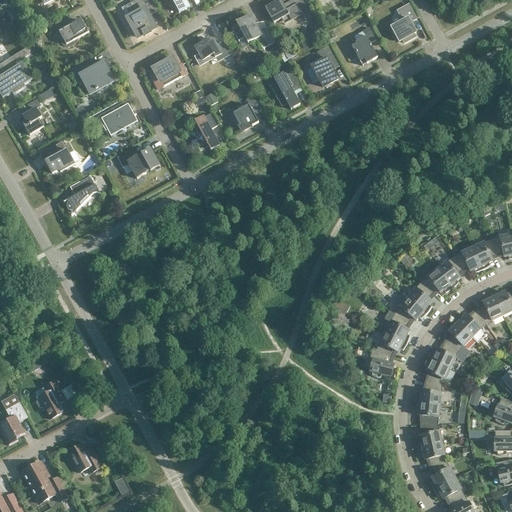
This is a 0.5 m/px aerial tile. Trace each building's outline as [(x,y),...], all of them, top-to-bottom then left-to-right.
[(0,0),(0,8),(4,6),(13,1),(12,0),(0,0)] [(128,25),(128,26),(129,27),(129,28),(131,28),(132,28),(138,38),(144,35),(145,37),(150,34),(149,32),(155,29),(149,17),(157,12),(150,0),(137,0),(136,0),(131,0),(131,1),(130,3),(131,3),(129,4),(135,15),(127,19),(129,22),(128,24),(128,25)] [(167,0),(167,1),(167,2),(167,3),(167,4),(168,5),(168,6),(169,6),(178,11),(179,14),(190,8),(188,4),(184,3),(185,0),(167,0)] [(293,0),(283,6),(282,3),(283,3),(283,2),(282,3),(281,0),(265,9),(274,24),(288,16),(291,22),(302,16),(304,20),(304,21),(305,20),(310,17),(311,17),(311,16),(310,16),(308,11),(308,10),(307,11),(305,6),(304,5),(302,0),(301,0),(293,0)] [(402,41),(404,44),(416,38),(414,34),(416,34),(410,23),(416,20),(408,5),(397,12),(402,20),(401,23),(391,28),(399,43),(402,41)] [(73,47),(71,43),(89,33),(85,26),(84,27),(80,21),(71,26),(66,17),(67,17),(66,16),(54,23),(64,41),(60,43),(61,45),(63,46),(64,47),(68,48),(69,48),(71,47),(73,47)] [(255,40),(255,41),(263,50),(275,44),(265,26),(258,29),(251,17),(237,24),(238,27),(232,30),(238,43),(248,37),(251,43),(255,40)] [(371,46),(370,44),(376,41),(369,29),(363,32),(365,38),(355,43),(356,45),(352,47),(353,49),(351,51),(354,58),(357,56),(362,67),(378,58),(373,50),(372,50),(370,47),(371,46)] [(202,43),(195,47),(199,55),(195,58),(200,67),(210,61),(209,58),(213,56),(215,58),(220,55),(223,60),(230,55),(224,43),(217,47),(213,40),(208,43),(206,41),(205,42),(202,44),(202,43)] [(328,47),(316,53),(321,62),(312,67),(313,69),(307,72),(307,74),(313,84),(314,85),(320,82),(323,88),(324,88),(326,89),(330,87),(330,84),(338,80),(330,66),(336,62),(328,47)] [(0,73),(30,55),(26,49),(0,65),(0,69),(2,72),(0,73)] [(73,71),(66,75),(65,75),(70,84),(70,83),(77,79),(81,85),(84,84),(89,94),(90,94),(90,93),(96,90),(96,91),(98,90),(98,89),(112,81),(113,81),(107,71),(109,70),(105,62),(105,63),(95,69),(91,61),(90,62),(73,71)] [(152,80),(158,91),(187,75),(182,66),(177,68),(176,67),(171,65),(169,61),(153,70),(158,77),(152,80)] [(24,86),(31,82),(29,79),(32,77),(24,66),(22,67),(20,65),(0,77),(0,95),(1,97),(4,95),(5,98),(12,93),(14,96),(25,88),(24,86)] [(302,88),(292,69),(283,74),(273,79),(281,93),(275,96),(281,108),(287,104),(291,110),(300,105),(294,93),(302,88)] [(200,91),(194,94),(198,101),(204,98),(200,91)] [(45,94),(39,97),(43,103),(48,100),(45,94)] [(213,95),(206,99),(210,107),(217,103),(213,95)] [(204,99),(195,104),(198,111),(207,106),(204,99)] [(24,107),(28,114),(23,117),(25,122),(22,123),(24,127),(24,128),(30,136),(44,128),(39,120),(41,119),(36,110),(41,107),(37,100),(25,108),(24,107)] [(138,123),(134,117),(136,116),(133,111),(131,112),(128,106),(118,111),(115,105),(117,104),(83,122),(90,135),(91,135),(87,128),(101,121),(105,127),(103,128),(105,133),(107,132),(111,138),(111,137),(122,131),(123,132),(124,132),(125,132),(126,131),(126,130),(126,129),(137,123),(137,124),(138,123)] [(82,106),(75,110),(80,119),(87,115),(82,106)] [(259,123),(249,106),(244,109),(243,108),(238,110),(239,111),(233,114),(243,132),(250,128),(249,127),(251,126),(252,127),(259,123)] [(200,151),(209,148),(211,152),(220,147),(211,130),(217,127),(210,115),(204,118),(204,117),(194,122),(197,128),(196,129),(195,128),(199,138),(197,138),(196,138),(200,153),(200,151)] [(64,146),(61,141),(49,148),(55,159),(46,163),(52,174),(59,171),(60,173),(74,165),(69,154),(72,152),(68,144),(64,146)] [(137,158),(133,150),(117,159),(122,169),(129,165),(137,180),(146,175),(146,173),(150,171),(150,172),(160,167),(150,149),(141,155),(141,156),(137,158)] [(113,160),(106,163),(108,168),(115,164),(113,160)] [(90,198),(93,195),(94,195),(95,194),(96,194),(97,194),(98,194),(99,195),(100,195),(90,177),(70,188),(70,189),(73,187),(78,195),(64,203),(64,204),(67,202),(69,204),(68,205),(67,205),(67,206),(67,207),(67,208),(67,209),(67,210),(68,210),(68,211),(69,211),(69,212),(70,212),(71,212),(72,212),(73,212),(74,214),(76,212),(81,207),(90,198)] [(511,237),(511,235),(500,238),(491,240),(497,258),(498,258),(497,255),(503,254),(504,258),(508,258),(509,260),(511,260),(511,237)] [(497,258),(491,240),(483,244),(483,243),(472,249),(483,271),(485,270),(487,269),(488,268),(490,267),(489,264),(492,262),(490,258),(496,255),(497,258)] [(483,271),(472,249),(462,254),(454,258),(464,274),(463,271),(469,269),(471,273),(474,271),(475,274),(477,273),(479,273),(482,272),(483,271)] [(464,274),(454,258),(447,263),(437,270),(452,290),(454,289),(456,287),(457,285),(459,284),(457,282),(460,279),(457,276),(462,272),(463,274),(464,274)] [(452,290),(437,270),(428,278),(421,283),(434,297),(434,296),(433,295),(438,291),(441,294),(444,292),(445,294),(447,294),(449,292),(451,291),(452,290)] [(374,272),(357,281),(360,286),(377,276),(374,272)] [(434,297),(421,283),(415,290),(408,299),(427,315),(428,313),(429,311),(430,310),(431,308),(429,306),(431,303),(428,300),(432,295),(434,297)] [(511,294),(506,297),(504,293),(501,294),(500,292),(498,292),(496,293),(494,294),(492,295),(503,317),(511,312),(511,294)] [(503,317),(492,295),(489,296),(487,297),(485,299),(486,302),(483,303),(485,307),(476,312),(475,311),(485,325),(492,322),(503,317)] [(326,298),(325,299),(327,303),(335,307),(338,301),(328,296),(328,297),(326,298)] [(427,315),(408,299),(400,308),(395,315),(410,325),(411,325),(408,324),(413,319),(416,322),(419,319),(421,321),(422,319),(424,318),(425,317),(427,315)] [(340,310),(337,316),(342,318),(345,313),(340,310)] [(485,325),(475,311),(476,312),(469,319),(466,316),(463,318),(461,316),(460,317),(457,319),(456,320),(454,322),(472,339),(480,331),(480,330),(485,325)] [(410,325),(395,315),(391,323),(390,323),(385,333),(407,345),(408,343),(409,341),(410,339),(410,337),(408,336),(409,332),(405,330),(408,324),(410,326),(410,325)] [(472,339),(454,322),(453,323),(452,325),(451,326),(449,328),(451,330),(449,333),(452,336),(445,343),(444,342),(458,353),(463,347),(464,348),(472,339)] [(407,345),(385,333),(379,344),(380,344),(376,352),(393,359),(394,358),(391,358),(394,352),(398,354),(400,350),(403,352),(404,350),(405,348),(406,347),(407,345)] [(458,353),(444,342),(444,343),(445,343),(441,352),(436,350),(435,354),(432,352),(431,354),(430,356),(428,358),(428,359),(450,370),(455,359),(458,353)] [(391,358),(393,359),(376,352),(372,351),(369,361),(373,362),(370,373),(372,374),(371,377),(372,377),(374,378),(375,378),(376,378),(378,379),(379,379),(381,379),(381,376),(393,379),(394,377),(395,376),(395,375),(396,373),(396,371),(396,370),(393,369),(394,366),(389,365),(391,358)] [(450,370),(428,359),(427,361),(426,363),(426,365),(425,367),(428,369),(426,372),(430,374),(426,383),(425,382),(425,383),(442,387),(445,381),(450,370)] [(511,369),(501,380),(505,385),(507,386),(505,389),(505,390),(506,391),(507,392),(507,393),(508,393),(509,394),(510,394),(511,395),(511,394),(511,369)] [(65,413),(60,405),(66,402),(56,383),(44,389),(47,394),(39,399),(39,401),(37,402),(37,404),(39,408),(41,409),(43,408),(50,421),(65,413)] [(442,387),(425,383),(426,383),(425,393),(420,392),(420,396),(417,396),(416,398),(416,400),(415,402),(415,404),(440,407),(441,395),(442,387)] [(511,403),(500,399),(501,400),(498,406),(494,419),(496,419),(495,422),(496,423),(497,424),(498,424),(499,424),(500,425),(501,425),(502,425),(504,425),(505,422),(511,425),(511,403)] [(25,434),(19,424),(28,419),(20,404),(6,411),(10,420),(0,425),(0,430),(9,447),(18,442),(17,439),(25,434)] [(440,407),(415,404),(415,406),(415,408),(415,410),(415,412),(418,413),(418,416),(422,417),(421,426),(420,426),(420,427),(438,426),(438,419),(439,419),(440,407)] [(439,433),(438,426),(420,427),(421,427),(423,437),(419,438),(420,441),(417,442),(417,444),(417,446),(417,448),(418,450),(442,444),(439,433)] [(511,439),(511,440),(511,433),(511,432),(494,432),(494,433),(495,433),(495,440),(495,453),(497,453),(497,456),(498,456),(499,456),(501,457),(503,457),(504,456),(506,456),(506,453),(511,452),(511,439)] [(445,456),(442,444),(418,450),(418,452),(419,455),(420,457),(420,458),(423,457),(424,461),(429,460),(431,468),(429,469),(430,469),(446,463),(445,456)] [(103,468),(94,452),(92,449),(86,452),(82,445),(68,453),(79,474),(88,469),(91,474),(103,468)] [(511,460),(495,464),(495,465),(497,465),(498,472),(501,484),(503,484),(503,487),(505,487),(507,487),(508,487),(510,486),(511,485),(511,460)] [(449,469),(446,463),(430,469),(430,470),(431,469),(435,477),(431,479),(433,482),(430,484),(431,485),(432,488),(432,489),(433,491),(455,480),(450,469),(449,469)] [(40,464),(36,466),(23,473),(40,505),(57,496),(61,504),(70,499),(59,478),(50,482),(40,464)] [(461,490),(455,480),(433,491),(435,493),(435,495),(437,497),(438,498),(441,497),(442,500),(447,498),(450,504),(449,505),(464,497),(461,490)] [(119,489),(121,495),(127,492),(124,486),(119,489)] [(0,511),(22,511),(13,495),(4,500),(0,492),(0,511)] [(468,503),(464,497),(449,505),(450,505),(453,511),(451,511),(472,511),(468,503)]
